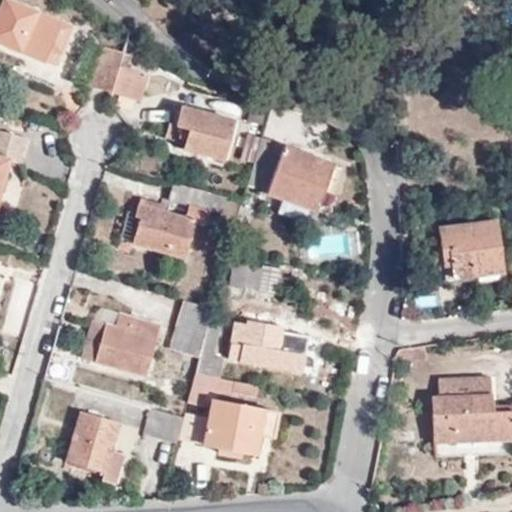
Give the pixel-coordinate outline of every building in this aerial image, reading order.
[(2,0),(0,6),(0,37),(42,59),(48,44),(61,50),(71,27),(16,0),(2,0)] [(511,19),(511,2),(503,13),(511,19)] [(48,44),(42,59),(53,65),(61,50),(48,44)] [(120,65),(123,52),(99,45),(89,84),(114,90),(120,65)] [(142,70),(120,65),(114,90),(136,96),(142,70)] [(231,119),(182,101),(169,135),(219,151),(231,119)] [(20,165),(27,138),(0,131),(0,189),(6,162),(20,165)] [(268,144),(258,141),(246,183),(256,186),(268,144)] [(320,190),(330,166),(282,148),(266,190),(313,207),(320,190)] [(341,169),(330,166),(320,190),(332,194),(341,169)] [(223,193),(159,175),(149,209),(129,203),(125,217),(137,221),(131,244),(178,258),(189,219),(203,221),(207,208),(218,210),(223,193)] [(503,272),(494,218),(439,227),(443,258),(451,258),(453,280),(503,272)] [(230,286),(245,289),(248,267),(248,265),(234,262),(230,286)] [(261,269),(258,290),(258,293),(275,295),(280,268),(262,266),(261,269)] [(245,289),(258,290),(261,269),(248,267),(245,289)] [(198,358),(211,309),(179,300),(165,348),(198,358)] [(224,312),(211,309),(198,358),(193,374),(218,379),(222,359),(213,357),(224,312)] [(141,376),(159,322),(115,313),(112,325),(88,318),(77,360),(141,376)] [(307,355),(292,352),(279,349),(283,328),(284,323),(244,316),(239,340),(229,338),(227,354),(234,355),(234,359),(305,373),(307,355)] [(279,349),(292,352),(297,331),(283,328),(279,349)] [(255,397),(257,386),(218,379),(193,374),(186,403),(203,408),(207,392),(218,394),(218,390),(255,397)] [(492,400),(491,376),(440,377),(440,391),(433,391),(436,445),(511,440),(511,406),(511,399),(492,400)] [(258,435),(263,410),(212,400),(203,445),(218,448),(218,453),(239,457),(240,452),(255,455),(258,435)] [(140,435),(174,444),(182,416),(148,407),(140,435)] [(277,413),(263,410),(258,435),(274,438),(277,413)] [(117,447),(124,423),(80,411),(67,456),(110,468),(108,476),(123,478),(130,451),(117,447)]
